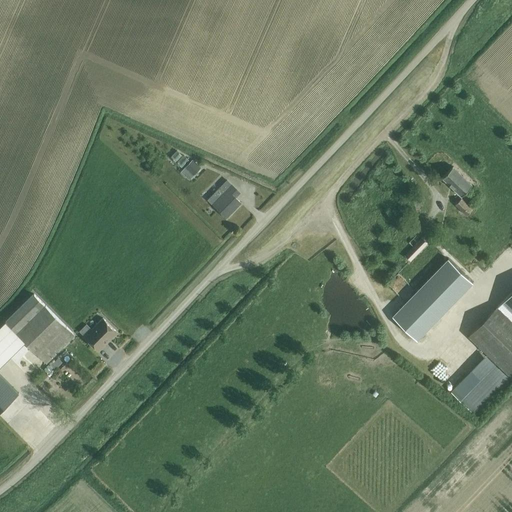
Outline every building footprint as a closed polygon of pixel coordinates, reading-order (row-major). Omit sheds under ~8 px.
[(173,155),(177,160),(183,155),(180,150),(173,155)] [(200,168),(192,161),(186,167),(194,174),(200,168)] [(453,166),(442,177),(461,196),(472,185),(453,166)] [(227,217),(241,203),(232,195),(237,190),(227,180),(219,189),(222,192),(212,202),(227,217)] [(472,209),(467,204),(461,198),(455,205),(466,215),(472,209)] [(471,199),(467,204),(472,209),(476,204),(471,199)] [(412,247),(404,255),(410,261),(427,243),(417,233),(408,243),(412,247)] [(418,341),(474,284),(451,262),(395,319),(418,341)] [(488,354),(511,377),(511,291),(469,335),(488,354)] [(76,334),(36,294),(7,322),(47,362),(76,334)] [(119,333),(105,318),(86,336),(100,351),(119,333)] [(87,324),(80,331),(84,335),(91,328),(87,324)] [(476,414),(511,377),(488,354),(452,391),(476,414)] [(58,358),(53,364),(57,368),(62,362),(58,358)] [(436,374),(451,380),(456,368),(441,362),(436,374)] [(0,412),(19,393),(0,373),(0,412)]
